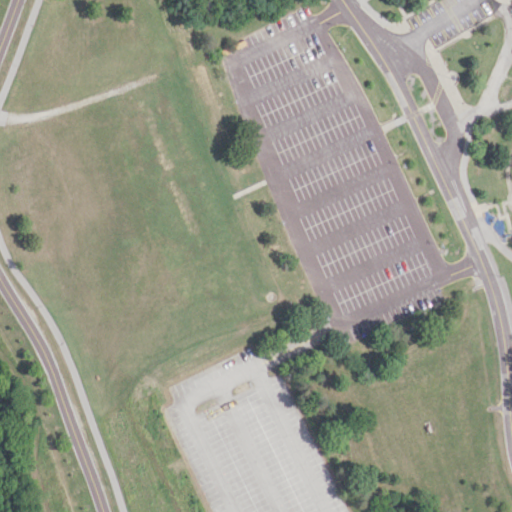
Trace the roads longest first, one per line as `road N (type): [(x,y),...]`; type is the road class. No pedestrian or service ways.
road 1 (residential): [(511,446),(491,285),(409,100),(342,0)]
road 2 (residential): [(101,511),(49,364),(0,278)]
road 3 (track): [(0,117),(48,112),(153,74)]
